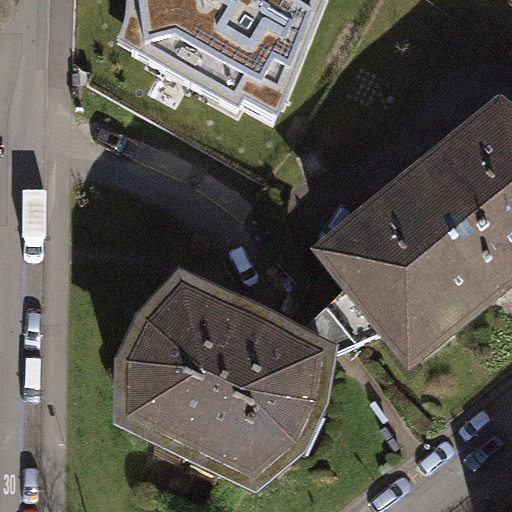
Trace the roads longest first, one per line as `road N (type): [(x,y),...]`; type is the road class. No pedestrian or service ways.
road 1 (residential): [(0,437),(6,0)]
road 2 (residential): [(511,422),(399,511)]
